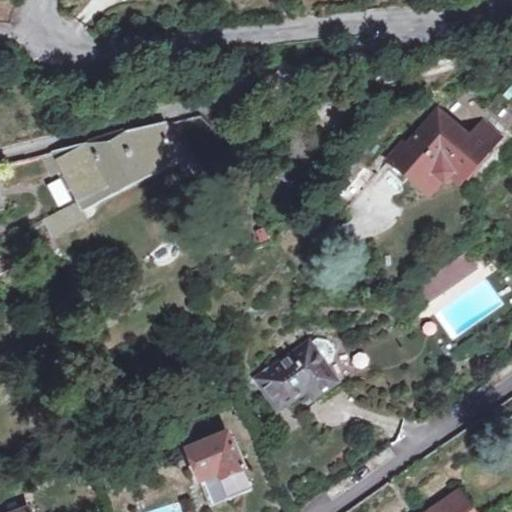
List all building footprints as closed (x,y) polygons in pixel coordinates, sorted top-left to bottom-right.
[(484,153),(467,139),(437,113),(406,147),(402,143),(388,161),(389,163),(383,168),(397,181),(402,174),(420,192),(433,176),(442,183),(450,175),(459,183),(484,153)] [(483,120),(467,139),(484,153),(501,134),(483,120)] [(69,149),(51,154),(59,169),(77,201),(141,169),(174,155),(164,125),(131,135),(118,138),(102,143),(85,146),(74,148),(69,149)] [(59,169),(51,154),(39,157),(49,175),(59,169)] [(352,155),(325,185),(349,208),(375,177),(352,155)] [(433,176),(420,192),(429,199),(442,183),(433,176)] [(87,218),(77,201),(44,217),(53,235),(87,218)] [(468,249),(419,283),(431,300),(479,267),(468,249)] [(310,393),(316,402),(338,385),(312,347),(261,384),(266,391),(281,413),(310,393)] [(248,414),(237,419),(238,425),(250,420),(248,414)] [(249,493),(243,477),(241,472),(247,470),(241,454),(236,456),(230,439),(227,434),(187,450),(203,492),(209,508),(249,493)] [(469,511),(456,493),(429,511),(469,511)]
